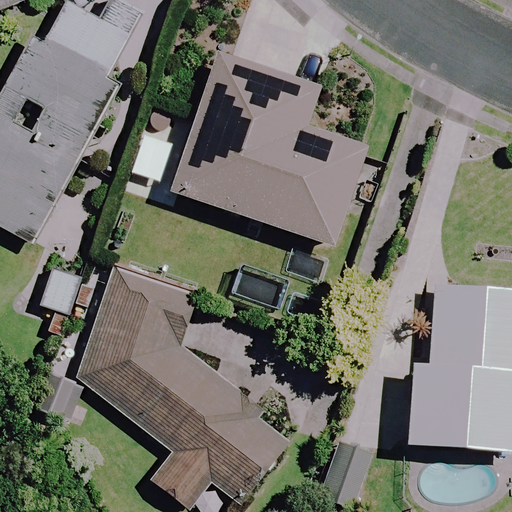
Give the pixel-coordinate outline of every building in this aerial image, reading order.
[(47,0),(45,0),(25,40),(0,89),(0,234),(34,251),(117,87),(107,82),(138,20),(103,2),(93,23),(47,0)] [(314,97),(214,64),(168,200),(329,254),(362,155),(301,135),(314,97)] [(78,284),(49,273),(36,311),(65,321),(78,284)] [(191,307),(114,279),(76,384),(167,459),(146,484),(179,511),(189,511),(208,489),(232,509),(288,441),(176,349),(191,307)] [(511,447),(511,297),(419,291),(413,375),(408,451),(511,459),(511,447)]
